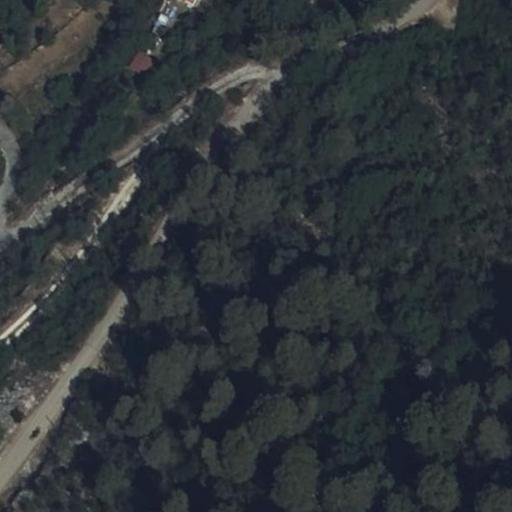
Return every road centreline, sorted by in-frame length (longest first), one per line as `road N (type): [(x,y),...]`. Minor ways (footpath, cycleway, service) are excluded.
road 1 (track): [(301,67),(222,140),(0,481)]
road 2 (track): [(0,333),(101,232),(183,119),(225,87),(301,67)]
